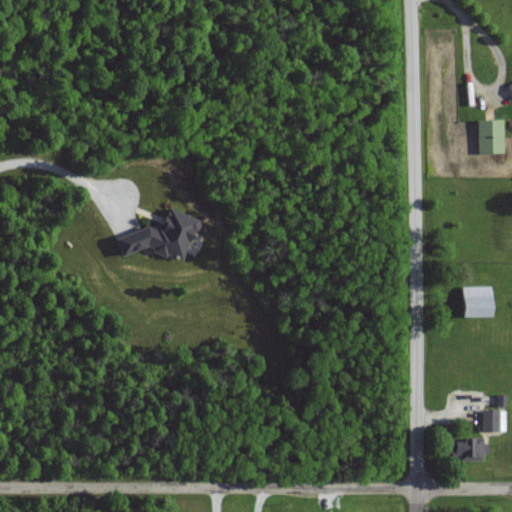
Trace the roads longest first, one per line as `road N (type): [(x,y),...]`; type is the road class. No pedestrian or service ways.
road 1 (residential): [(414,511),(413,0)]
road 2 (residential): [(511,485),(0,485)]
